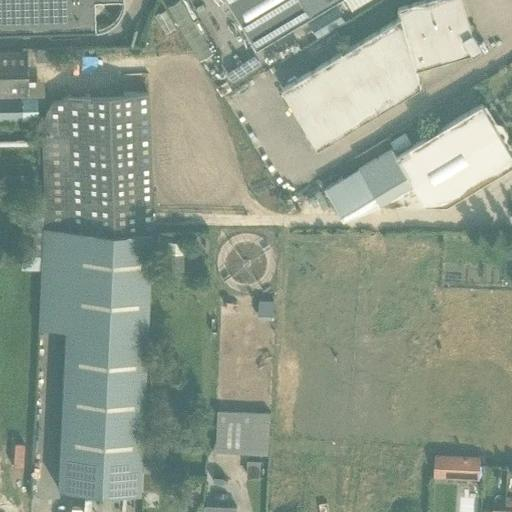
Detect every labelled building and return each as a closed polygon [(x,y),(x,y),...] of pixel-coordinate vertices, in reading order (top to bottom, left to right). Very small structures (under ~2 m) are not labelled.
[(0,0),(0,29),(43,29),(48,34),(77,33),(77,28),(91,27),(98,25),(105,22),(111,17),(116,11),(120,4),(120,0),(0,0)] [(227,0),(256,47),(335,0),(227,0)] [(400,18),(281,89),(317,149),(421,87),(416,70),(472,54),(472,55),(481,50),(471,34),(461,0),(429,0),(397,9),(400,18)] [(0,99),(20,99),(20,50),(0,51),(0,99)] [(40,122),(42,228),(151,230),(153,230),(147,93),(66,96),(48,104),(40,122)] [(36,98),(20,99),(0,99),(0,120),(35,119),(36,98)] [(511,165),(511,155),(481,104),(396,156),(385,138),(353,157),(360,167),(324,189),(344,219),(379,206),(448,203),(511,165)] [(25,194),(22,254),(38,255),(41,195),(25,194)] [(140,445),(151,230),(42,228),(38,329),(63,330),(57,488),(138,492),(139,479),(140,445)] [(293,245),(294,257),(311,256),(310,244),(293,245)] [(318,264),(295,265),(295,277),(318,276),(318,264)] [(273,356),(270,442),(287,442),(289,404),(295,405),(297,357),(273,356)] [(213,453),(267,455),(269,413),(215,411),(213,453)] [(140,445),(139,479),(153,479),(155,446),(140,445)] [(480,456),(434,455),(433,478),(478,480),(480,456)] [(245,479),(262,479),(263,462),(246,461),(245,479)]
